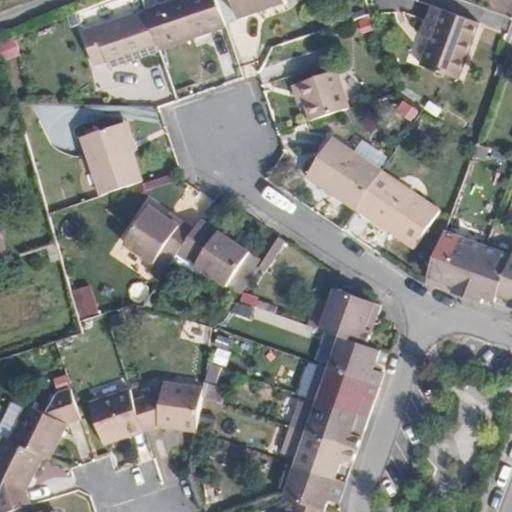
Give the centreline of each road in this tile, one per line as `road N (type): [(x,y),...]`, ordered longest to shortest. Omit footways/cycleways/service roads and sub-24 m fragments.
road 1 (residential): [(419,314),(252,206),(216,138)]
road 2 (residential): [(419,314),(356,511)]
